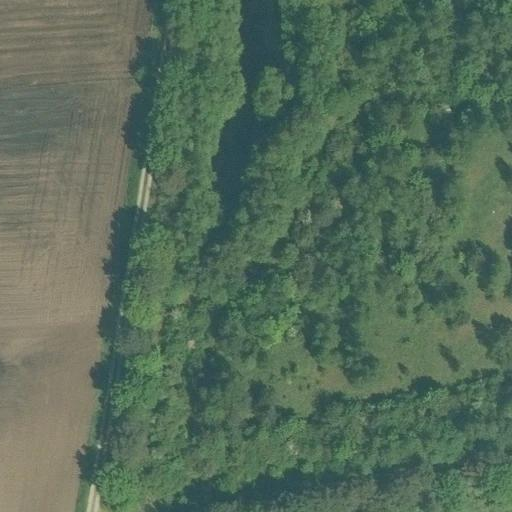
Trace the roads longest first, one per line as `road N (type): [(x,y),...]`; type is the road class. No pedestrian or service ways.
road 1 (unclassified): [(173,0),(89,511)]
road 2 (track): [(242,511),(511,456)]
